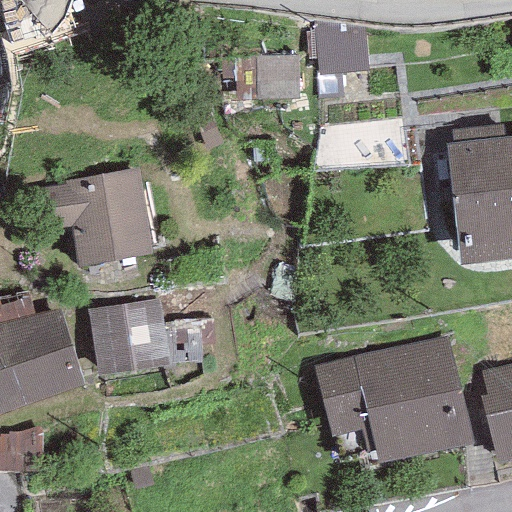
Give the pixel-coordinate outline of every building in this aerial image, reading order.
[(503,127),(443,133),(456,262),(511,256),(511,138),(504,139),(503,127)] [(113,286),(186,275),(173,192),(76,207),(83,250),(106,246),(113,286)] [(0,410),(77,382),(53,313),(29,319),(21,296),(0,300),(0,410)] [(184,318),(124,327),(134,394),(194,385),(184,318)] [(444,339),(313,367),(328,437),(357,430),(362,453),(372,450),(375,463),(466,444),(444,339)] [(511,365),(480,372),(485,395),(478,396),(494,464),(511,460),(511,365)] [(0,438),(0,469),(42,470),(42,427),(0,438)]
